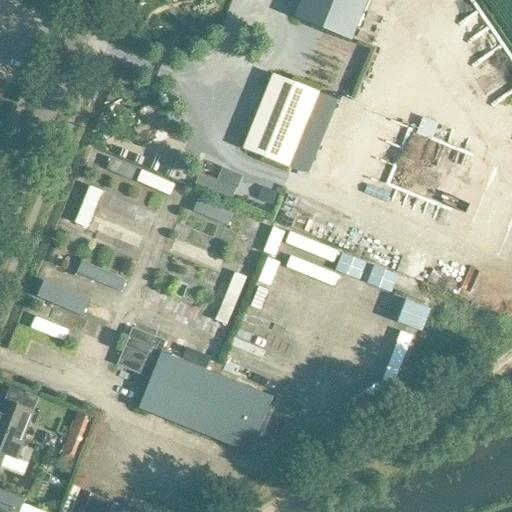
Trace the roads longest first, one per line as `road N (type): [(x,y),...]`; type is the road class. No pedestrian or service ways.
road 1 (track): [(511,360),(257,511)]
road 2 (tertiary): [(0,236),(97,0)]
